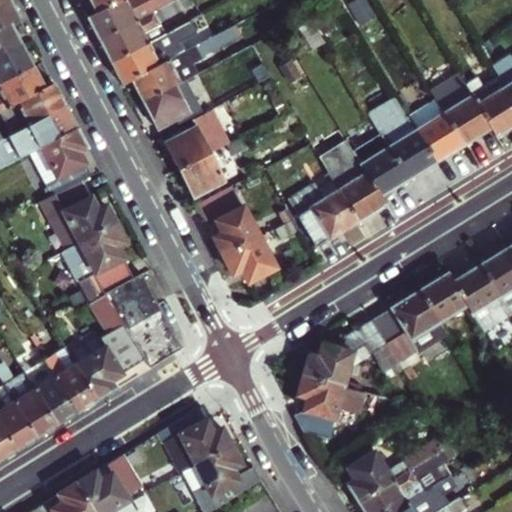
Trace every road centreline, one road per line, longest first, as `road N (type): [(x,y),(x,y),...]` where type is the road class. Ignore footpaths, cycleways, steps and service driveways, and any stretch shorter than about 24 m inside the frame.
road 1 (residential): [(44,0),(229,355)]
road 2 (residential): [(511,181),(229,355)]
road 3 (residential): [(229,355),(0,496)]
road 4 (residential): [(229,355),(316,511)]
